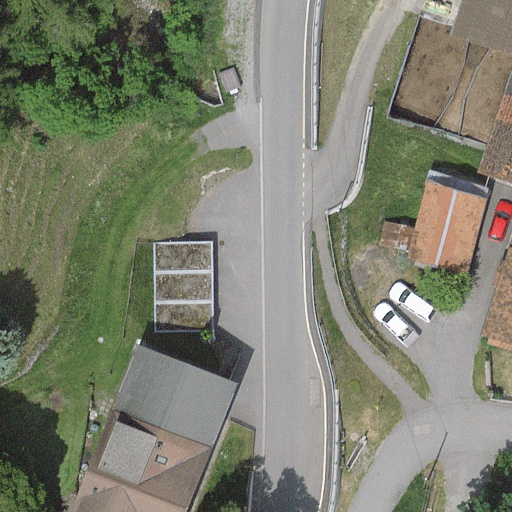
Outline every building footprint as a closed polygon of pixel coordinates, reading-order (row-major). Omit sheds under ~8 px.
[(511,0),(456,0),(445,37),(511,58),(511,0)] [(511,65),(476,174),(511,185),(511,230),(506,250),(511,251),(511,65)] [(486,199),(426,182),(405,259),(465,275),(486,199)] [(511,251),(506,250),(478,334),(511,345),(511,251)] [(189,511),(240,381),(138,341),(72,511),(75,511),(189,511)]
